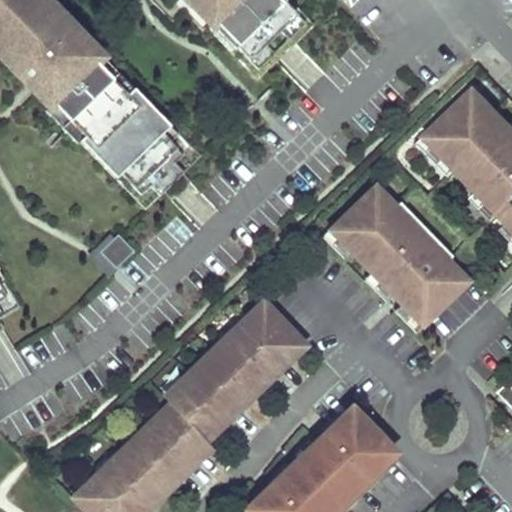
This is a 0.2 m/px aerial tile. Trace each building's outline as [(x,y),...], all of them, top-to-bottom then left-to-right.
[(0,0),(0,62),(54,9),(44,0),(0,0)] [(288,0),(174,0),(256,80),(313,26),(288,0)] [(56,10),(0,66),(0,75),(144,209),(162,192),(182,173),(200,155),(56,10)] [(480,84),(432,130),(464,163),(485,184),(506,206),(511,212),(511,110),(504,102),(500,106),(480,84)] [(432,130),(426,137),(457,169),(464,163),(432,130)] [(170,200),(190,181),(182,173),(162,192),(170,200)] [(382,178),(335,224),(356,246),(377,267),(399,289),(408,298),(429,320),(476,274),(455,253),(445,243),(449,240),(419,209),(415,213),(402,199),(382,178)] [(478,190),(500,212),(506,206),(485,184),(478,190)] [(406,196),(402,199),(415,213),(419,209),(406,196)] [(356,246),(335,224),(329,231),(350,252),(356,246)] [(117,234),(99,252),(115,269),(133,251),(117,234)] [(449,240),(445,243),(455,253),(458,249),(449,240)] [(115,269),(99,252),(92,259),(108,275),(115,269)] [(399,289),(377,267),(371,273),(392,295),(399,289)] [(0,278),(0,316),(18,306),(0,278)] [(429,320),(408,298),(401,304),(423,326),(427,322),(429,320)] [(294,337),(260,301),(221,340),(224,343),(176,390),(179,393),(130,441),(133,445),(84,492),(87,495),(77,505),(83,511),(148,511),(153,508),(150,504),(146,500),(158,488),(170,476),(174,480),(198,457),(195,454),(191,450),(203,438),(216,426),(220,430),(243,407),(240,403),(236,400),(249,388),(261,375),(265,379),(288,356),(285,353),(281,349),(294,337)] [(281,349),(285,353),(298,341),(294,337),(281,349)] [(261,375),(249,388),(252,391),(265,379),(261,375)] [(249,388),(236,400),(240,403),(252,391),(249,388)] [(347,418),(325,440),(329,444),(352,422),(347,418)] [(346,462),(337,470),(316,448),(308,456),(304,452),(275,480),(279,484),(271,491),(290,511),(272,511),(257,496),(241,511),(335,511),(388,461),(352,422),(329,444),(346,462)] [(216,426),(203,438),(207,442),(220,430),(216,426)] [(203,438),(191,450),(195,454),(207,442),(203,438)] [(311,444),(304,452),(308,456),(316,448),(311,444)] [(170,476),(158,488),(162,492),(174,480),(170,476)] [(275,480),(267,487),(271,491),(279,484),(275,480)] [(158,488),(146,500),(150,504),(162,492),(158,488)]
